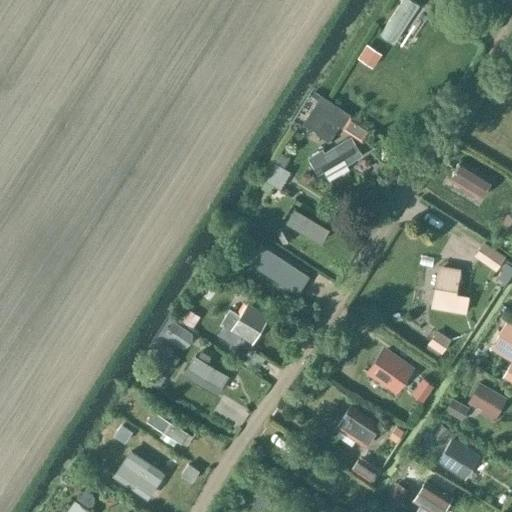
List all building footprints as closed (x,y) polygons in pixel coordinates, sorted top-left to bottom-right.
[(331,176),(356,137),(359,139),(368,123),(324,96),(307,123),(322,132),(305,160),(331,176)] [(494,176),(461,156),(449,177),(481,197),(494,176)] [(308,224),(271,201),(259,220),(276,230),(267,244),(287,257),(308,224)] [(471,250),(492,264),(501,251),(480,237),(471,250)] [(263,245),(251,264),(299,297),(311,278),(263,245)] [(460,267),(438,263),(430,307),(466,313),(469,294),(456,291),(460,267)] [(242,335),(252,341),(268,316),(247,303),(232,328),(225,324),(218,335),(235,345),(242,335)] [(511,322),(506,319),(489,346),(511,360),(511,322)] [(424,339),(440,346),(447,330),(431,323),(424,339)] [(410,366),(382,347),(373,361),(400,380),(410,366)] [(196,352),(189,365),(225,385),(232,372),(196,352)] [(502,377),(511,383),(511,364),(510,363),(502,377)] [(420,395),(431,377),(421,371),(409,388),(420,395)] [(507,396),(479,380),(467,401),(481,409),(479,412),(493,420),(507,396)] [(210,398),(181,381),(174,393),(203,410),(210,398)] [(446,397),(442,406),(465,416),(469,408),(446,397)] [(155,408),(149,418),(164,428),(160,434),(176,444),(180,438),(189,444),(196,433),(155,408)] [(340,428),(365,445),(378,425),(353,408),(340,428)] [(480,454),(451,437),(437,461),(465,478),(480,454)] [(378,470),(359,457),(351,469),(370,482),(378,470)] [(150,485),(117,461),(108,473),(141,497),(150,485)] [(337,467),(332,475),(361,493),(366,485),(337,467)] [(426,480),(413,500),(431,511),(440,511),(451,496),(426,480)] [(85,511),(89,507),(74,497),(63,511),(85,511)]
